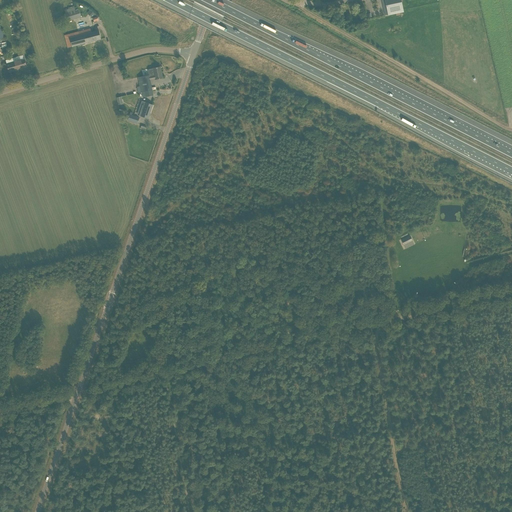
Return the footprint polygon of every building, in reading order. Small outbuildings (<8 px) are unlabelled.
[(382,4),(385,15),(388,15),(403,12),(400,0),(384,0),(385,3),(382,4)] [(69,9),(65,10),(68,21),(81,17),(78,9),(75,10),(74,7),(69,9)] [(90,28),(65,35),(68,48),(101,39),(99,30),(91,32),(90,28)] [(2,65),(3,69),(4,74),(27,67),(25,60),(20,61),(20,60),(2,65)] [(138,77),(141,92),(152,90),(150,79),(155,78),(155,80),(163,78),(160,66),(153,68),(153,69),(149,69),(148,71),(149,75),(138,77)] [(141,116),(143,117),(148,118),(152,105),(148,103),(145,102),(141,116)] [(128,120),(137,124),(139,118),(130,114),(128,120)] [(404,245),(412,241),(410,236),(401,240),(404,245)]
